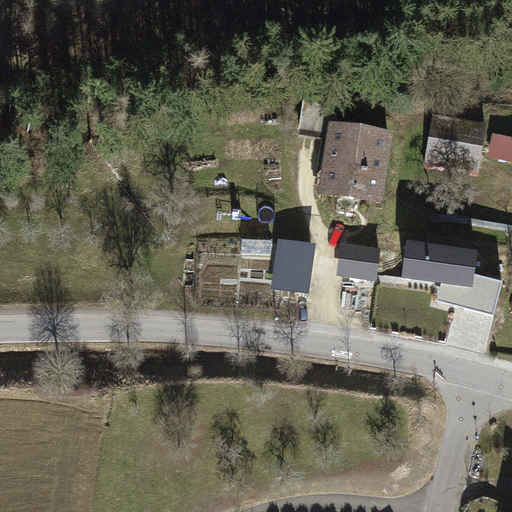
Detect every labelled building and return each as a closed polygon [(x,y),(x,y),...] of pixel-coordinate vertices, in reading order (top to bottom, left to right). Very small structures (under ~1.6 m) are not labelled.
[(486,129),(434,120),(427,162),(480,170),(486,129)] [(392,135),(332,127),(323,193),(383,201),(392,135)] [(511,163),(511,138),(497,135),(492,160),(511,163)] [(249,144),(213,144),(212,171),(249,172),(249,144)] [(258,225),(227,226),(228,249),(259,248),(258,225)] [(221,242),(188,241),(185,299),(218,301),(221,242)] [(300,245),(276,243),(274,267),(297,269),(300,245)] [(450,261),(364,248),(360,276),(380,279),(374,322),(419,329),(425,290),(445,293),(448,275),(450,261)] [(445,293),(425,290),(419,329),(439,332),(441,324),(473,329),(479,289),(459,286),(460,277),(448,275),(445,293)]
